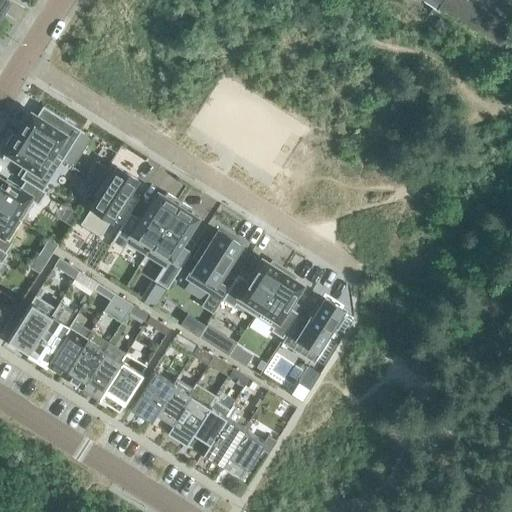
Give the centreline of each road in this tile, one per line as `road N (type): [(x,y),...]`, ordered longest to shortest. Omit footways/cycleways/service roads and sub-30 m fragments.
road 1 (residential): [(24,63),(337,260)]
road 2 (residential): [(174,511),(0,403)]
